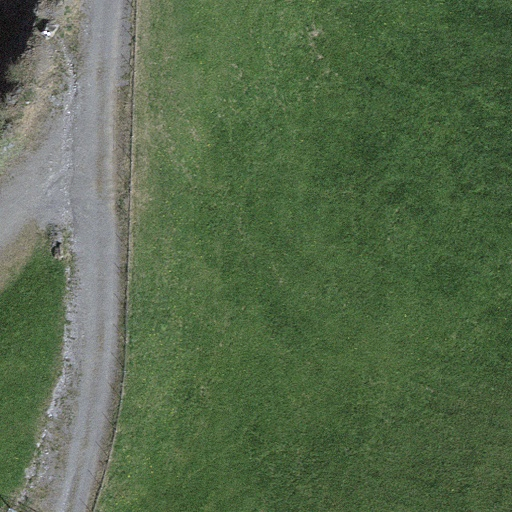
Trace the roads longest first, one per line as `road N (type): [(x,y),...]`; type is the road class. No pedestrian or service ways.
road 1 (track): [(43,511),(76,419),(86,264),(80,90),(94,0)]
road 2 (track): [(80,90),(0,249)]
